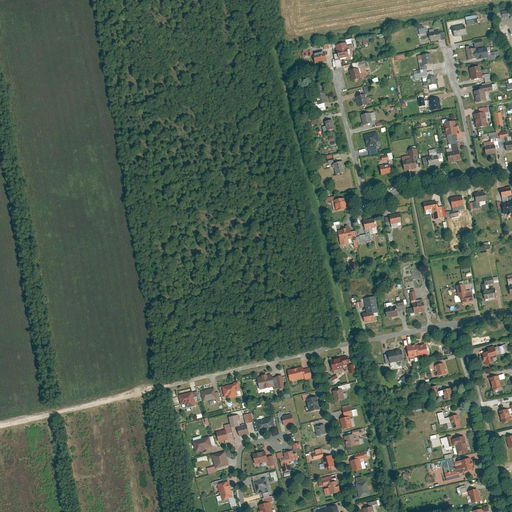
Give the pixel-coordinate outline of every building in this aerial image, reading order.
[(502,19),(511,16),(511,12),(511,7),(500,9),(502,19)] [(467,25),(478,23),(477,15),(466,16),(467,25)] [(453,26),(454,37),(466,35),(464,24),(453,26)] [(431,41),(441,39),(439,30),(429,32),(431,41)] [(335,44),(338,58),(348,56),(346,42),(335,44)] [(486,46),(476,48),(476,47),(471,48),(471,46),(465,47),(467,60),(475,59),(475,60),(488,58),(486,46)] [(311,47),(303,48),(303,52),(302,52),(303,56),(312,55),(311,47)] [(314,63),(327,61),(325,51),(312,54),(314,63)] [(421,55),(423,66),(433,64),(431,53),(421,55)] [(469,67),(471,79),(482,78),(480,65),(469,67)] [(349,70),(352,80),(361,78),(358,67),(349,70)] [(427,76),(428,85),(437,83),(435,74),(427,76)] [(476,102),(486,100),(484,88),(474,90),(476,102)] [(318,104),(327,102),(324,92),(315,94),(318,104)] [(358,106),(367,104),(364,93),(355,96),(358,106)] [(424,95),(418,95),(419,106),(428,105),(428,100),(424,100),(424,95)] [(428,99),(430,110),(441,108),(439,97),(428,99)] [(360,114),(363,125),(372,123),(369,112),(360,114)] [(474,113),(476,128),(487,126),(485,112),(474,113)] [(495,113),(497,126),(503,125),(501,112),(495,113)] [(312,118),(313,122),(309,123),(309,125),(321,123),(320,117),(312,118)] [(324,121),(327,130),(334,128),(331,119),(324,121)] [(444,122),(446,135),(458,133),(457,130),(458,130),(457,123),(456,123),(455,120),(444,122)] [(377,146),(376,142),(379,142),(376,132),(363,135),(367,148),(377,146)] [(484,146),(485,155),(496,153),(494,144),(484,146)] [(404,170),(416,168),(414,155),(418,155),(417,149),(407,150),(408,159),(402,160),(404,170)] [(446,152),(448,162),(460,160),(459,150),(446,152)] [(387,153),(387,155),(381,156),(382,161),(393,159),(392,152),(387,153)] [(429,166),(439,164),(438,154),(427,156),(429,166)] [(333,163),(335,174),(345,171),(342,160),(333,163)] [(380,165),(381,174),(391,173),(390,163),(380,165)] [(500,188),(502,197),(511,195),(510,186),(500,188)] [(474,193),(476,202),(486,200),(484,191),(474,193)] [(450,197),(452,208),(463,206),(461,195),(450,197)] [(333,199),(335,210),(346,209),(344,197),(333,199)] [(424,210),(432,209),(433,219),(443,217),(442,206),(438,207),(436,200),(423,203),(424,210)] [(511,200),(501,202),(504,214),(511,212),(511,200)] [(389,215),(391,225),(401,223),(399,213),(389,215)] [(363,220),(365,229),(375,227),(374,218),(363,220)] [(349,244),(348,239),(352,238),(350,227),(337,229),(340,245),(349,244)] [(471,292),(467,292),(465,284),(456,286),(458,297),(461,296),(462,303),(473,301),(471,292)] [(482,290),(484,299),(496,297),(494,288),(482,290)] [(409,292),(414,313),(425,311),(423,300),(417,302),(415,291),(409,292)] [(372,311),(373,312),(378,312),(375,296),(363,298),(366,312),(372,311)] [(404,305),(407,305),(406,299),(403,299),(404,303),(398,303),(398,309),(405,309),(404,305)] [(385,308),(387,317),(391,317),(397,316),(395,305),(385,308)] [(364,323),(374,321),(373,312),(372,311),(366,312),(362,313),(364,323)] [(408,357),(417,356),(417,357),(427,355),(425,344),(417,345),(417,344),(406,346),(408,357)] [(492,362),(490,357),(497,354),(494,346),(487,348),(488,350),(481,353),(486,364),(492,362)] [(387,352),(389,362),(402,360),(400,349),(387,352)] [(332,371),(343,368),(340,357),(329,360),(332,371)] [(435,365),(438,375),(446,373),(443,363),(435,365)] [(305,378),(303,366),(287,370),(290,381),(305,378)] [(256,377),(259,389),(274,386),(271,374),(266,375),(266,374),(261,375),(261,376),(256,377)] [(327,380),(330,386),(340,380),(336,375),(327,380)] [(489,378),(492,389),(501,387),(498,375),(489,378)] [(224,396),(226,396),(227,399),(237,397),(234,383),(221,386),(224,396)] [(200,391),(203,402),(216,399),(213,388),(200,391)] [(332,391),(334,401),(344,399),(341,388),(332,391)] [(441,390),(444,401),(453,398),(450,388),(441,390)] [(180,405),(184,404),(185,408),(196,406),(192,391),(178,395),(180,405)] [(305,399),(308,412),(320,409),(316,396),(305,399)] [(498,411),(501,423),(511,421),(508,409),(498,411)] [(243,415),(245,423),(253,422),(251,413),(243,415)] [(281,416),(283,426),(293,423),(291,414),(281,416)] [(449,417),(452,428),(461,426),(457,414),(449,417)] [(228,417),(231,427),(238,425),(237,421),(239,420),(238,415),(228,417)] [(339,418),(342,429),(351,426),(349,416),(339,418)] [(255,421),(257,431),(275,427),(273,417),(255,421)] [(237,426),(239,436),(249,434),(246,424),(237,426)] [(314,427),(316,436),(326,434),(323,424),(314,427)] [(216,432),(218,442),(228,439),(225,430),(216,432)] [(344,436),(346,447),(359,444),(358,439),(356,439),(355,437),(354,437),(353,434),(344,436)] [(456,444),(457,448),(456,448),(458,454),(468,451),(464,435),(451,438),(453,445),(456,444)] [(204,450),(204,448),(211,446),(208,436),(191,441),(195,453),(204,450)] [(252,453),(255,464),(267,461),(265,450),(252,453)] [(284,457),(279,458),(282,472),(291,470),(289,461),(294,460),(292,450),(283,452),(284,457)] [(211,455),(215,468),(229,464),(225,451),(211,455)] [(322,457),(324,468),(334,466),(332,455),(322,457)] [(350,460),(352,471),(361,469),(359,458),(350,460)] [(469,458),(454,461),(457,474),(473,470),(472,466),(473,465),(472,461),(470,461),(469,458)] [(271,482),(278,480),(276,471),(270,472),(271,478),(271,482)] [(265,491),(264,488),(268,487),(266,478),(252,481),(255,494),(265,491)] [(217,484),(219,493),(230,490),(227,481),(217,484)] [(328,487),(330,493),(338,491),(336,481),(327,483),(328,487)] [(355,483),(359,498),(370,495),(367,481),(355,483)] [(457,487),(458,494),(467,492),(465,485),(457,487)] [(468,491),(471,503),(479,501),(476,489),(468,491)] [(230,490),(219,493),(221,501),(232,498),(230,490)] [(258,505),(259,511),(272,511),(270,502),(258,505)]
